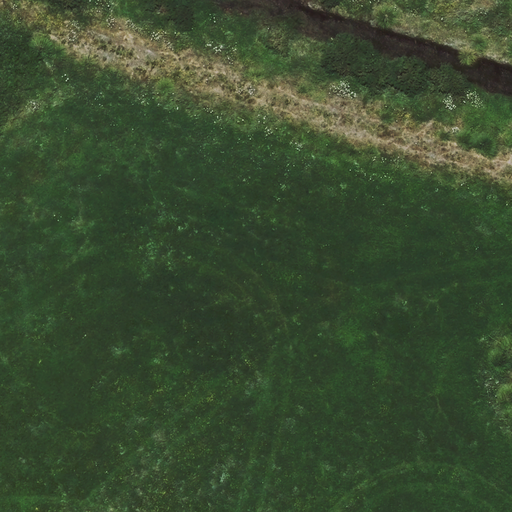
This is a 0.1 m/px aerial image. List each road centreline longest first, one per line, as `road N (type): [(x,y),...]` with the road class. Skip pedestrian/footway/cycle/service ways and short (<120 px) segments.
road 1 (unknown): [(17,0),(365,511)]
road 2 (unknown): [(511,78),(140,175),(0,234)]
